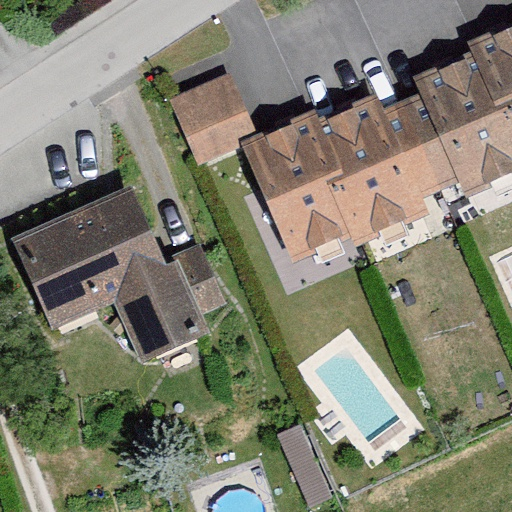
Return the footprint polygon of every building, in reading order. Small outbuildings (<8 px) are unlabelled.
[(511,29),(481,43),(484,50),(511,112),(511,29)] [(464,182),(471,197),(511,178),(511,112),(484,50),(417,80),(424,94),(464,182)] [(175,104),(207,175),(252,154),(248,145),(263,138),(235,77),(175,104)] [(424,94),(391,109),(431,196),(464,182),(424,94)] [(391,109),(385,95),(322,123),(372,232),(376,240),(438,212),(431,196),(391,109)] [(263,138),(248,145),(252,154),(302,264),(372,232),(322,123),(318,113),(263,138)] [(131,194),(13,245),(53,337),(114,310),(141,372),(212,342),(181,271),(167,277),(131,194)]
